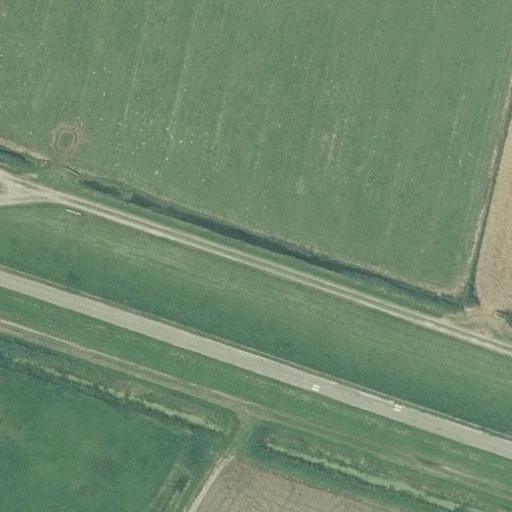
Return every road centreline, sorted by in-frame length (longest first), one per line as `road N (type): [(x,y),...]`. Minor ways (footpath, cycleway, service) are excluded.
road 1 (track): [(0,181),(511,356)]
road 2 (unclassified): [(511,447),(0,277)]
